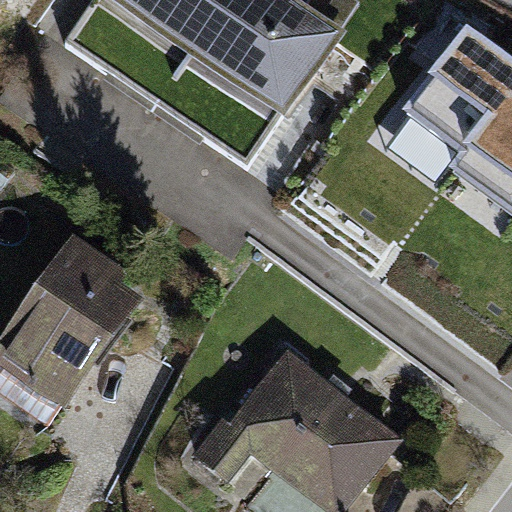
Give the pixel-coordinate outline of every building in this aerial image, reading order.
[(99,0),(95,6),(192,70),(238,0),(99,0)] [(365,10),(349,0),(238,0),(192,70),(289,135),(351,42),(346,39),(365,10)] [(467,179),(511,115),(511,76),(467,44),(403,133),(467,179)] [(511,115),(467,179),(461,187),(511,224),(511,115)] [(155,310),(78,245),(0,337),(0,362),(65,416),(155,310)] [(357,511),(409,450),(289,351),(200,459),(235,488),(260,457),(326,511),(357,511)]
